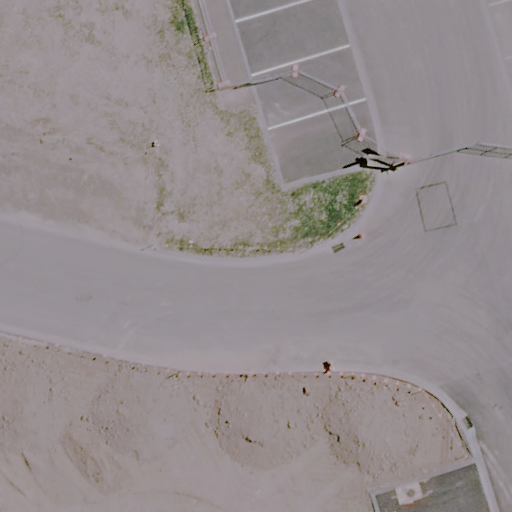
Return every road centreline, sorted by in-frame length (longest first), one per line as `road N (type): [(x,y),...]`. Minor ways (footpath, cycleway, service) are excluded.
road 1 (residential): [(494,277),(345,316),(211,322),(0,277)]
road 2 (residential): [(494,277),(407,0)]
